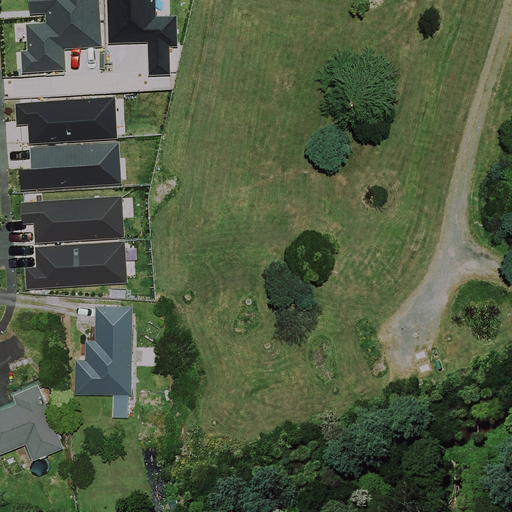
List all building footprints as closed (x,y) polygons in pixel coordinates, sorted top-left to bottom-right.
[(139,24),(126,11),(104,12),(103,0),(55,0),(57,42),(67,41),(68,85),(107,83),(106,46),(140,45),(139,24)] [(124,121),(60,117),(58,149),(91,151),(90,167),(122,169),(124,121)] [(95,173),(32,171),(31,204),(55,204),(52,260),(91,261),(93,211),(104,212),(105,192),(95,191),(95,173)] [(131,307),(96,306),(94,344),(78,343),(75,394),(112,396),(111,417),(126,417),(131,307)] [(46,406),(38,384),(10,394),(14,404),(0,409),(0,452),(25,443),(31,459),(64,446),(49,405),(46,406)]
